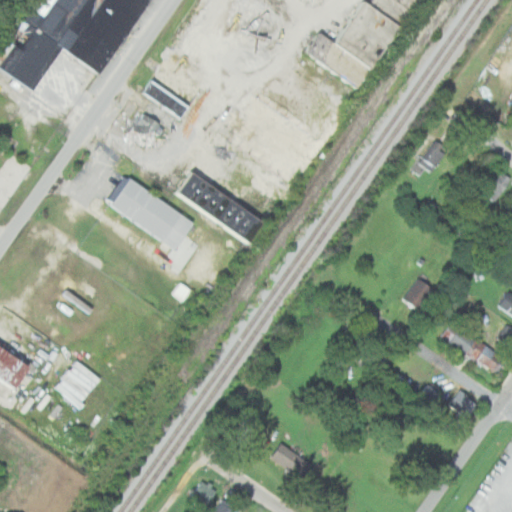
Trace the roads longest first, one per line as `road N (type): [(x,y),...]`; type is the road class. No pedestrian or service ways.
road 1 (residential): [(0,248),(174,0)]
road 2 (residential): [(511,411),(366,313)]
road 3 (residential): [(427,511),(511,382)]
